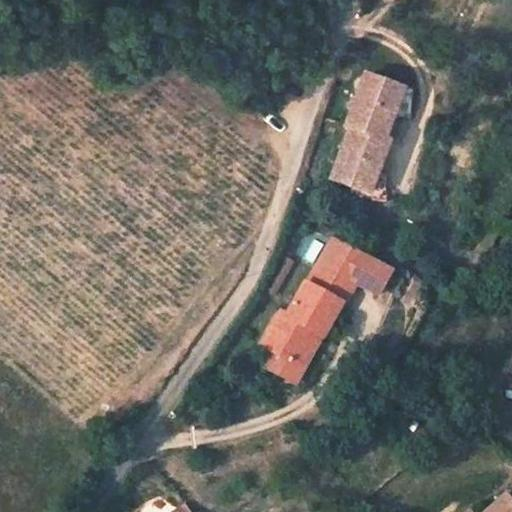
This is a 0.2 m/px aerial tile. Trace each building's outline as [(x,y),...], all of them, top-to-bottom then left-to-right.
[(401,92),(363,77),(342,128),(347,130),(380,144),(401,92)] [(380,144),(347,130),(327,180),(365,196),(385,146),(380,144)] [(392,273),(329,237),(285,314),(280,311),(261,344),(269,349),(296,364),(314,331),(322,335),(352,282),(378,297),(392,273)] [(269,349),(261,364),(295,383),(322,335),(314,331),(296,364),(269,349)] [(471,511),(470,511),(511,511),(511,501),(506,495),(486,511),(471,511)]
